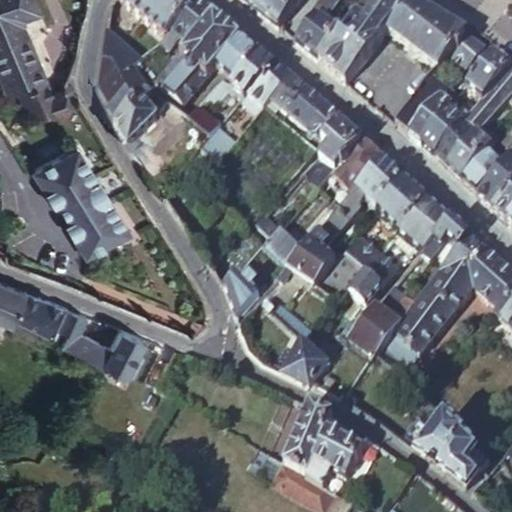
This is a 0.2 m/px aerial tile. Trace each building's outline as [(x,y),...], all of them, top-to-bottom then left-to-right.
[(17,89),(30,122),(56,112),(57,112),(71,107),(66,94),(55,99),(19,14),(37,5),(34,0),(0,0),(0,77),(7,93),(17,89)] [(166,42),(198,4),(193,0),(117,0),(118,0),(166,42)] [(240,0),(278,32),(302,0),(240,0)] [(345,0),(324,0),(312,16),(316,19),(326,27),(345,0)] [(382,4),(384,0),(360,0),(354,9),(366,17),(369,20),(382,4)] [(189,49),(189,50),(214,19),(215,17),(200,3),(198,4),(166,42),(161,47),(170,56),(183,44),(189,49)] [(318,63),(347,88),(387,35),(399,17),(382,4),(369,20),(366,17),(346,44),(337,39),(318,63)] [(447,64),(466,41),(409,5),(399,17),(387,35),(437,75),(440,72),(444,67),(447,64)] [(335,36),(337,39),(346,44),(366,17),(354,9),(339,30),(336,35),(335,36)] [(189,49),(156,84),(184,107),(216,69),(240,41),(214,19),(189,50),(189,49)] [(297,45),(318,63),(337,39),(335,36),(336,35),(329,29),(326,27),(316,19),(297,45)] [(329,29),(336,35),(339,30),(332,25),(329,29)] [(107,32),(103,59),(112,61),(121,76),(133,67),(142,61),(107,32)] [(225,66),(244,45),(240,41),(216,69),(220,72),(225,66)] [(466,75),(485,53),(466,41),(447,64),(466,75)] [(235,85),(258,58),(244,45),(225,66),(228,69),(227,71),(226,73),(226,75),(226,76),(227,79),(235,85)] [(482,105),(511,69),(511,56),(502,49),(493,60),(467,92),(482,105)] [(249,97),(273,70),(258,58),(235,85),(233,87),(232,89),(237,94),(245,101),(249,97)] [(99,90),(110,107),(129,88),(121,76),(112,61),(103,59),(99,90)] [(225,66),(220,72),(227,79),(226,76),(226,75),(226,73),(227,71),(228,69),(225,66)] [(121,76),(129,88),(133,93),(144,83),(133,67),(121,76)] [(266,110),(271,104),(292,80),(277,67),(273,70),(249,97),(265,112),(266,110)] [(511,100),(511,69),(482,105),(462,128),(477,141),(511,100)] [(292,80),(271,104),(285,115),(305,92),(292,80)] [(133,93),(139,101),(152,89),(144,84),(144,83),(133,93)] [(234,98),(237,94),(232,89),(233,87),(224,83),(206,102),(216,110),(230,94),(234,98)] [(397,128),(412,140),(443,100),(427,87),(417,99),(397,128)] [(114,124),(128,148),(157,120),(139,101),(133,93),(129,88),(110,107),(108,108),(117,122),(114,124)] [(305,92),(285,115),(287,118),(307,134),(328,111),(305,92)] [(412,140),(422,148),(447,116),(461,99),(452,92),(443,101),(443,100),(412,140)] [(168,107),(182,117),(184,113),(171,103),(170,105),(168,107)] [(285,115),(271,104),(266,110),(282,124),(287,118),(285,115)] [(188,122),(211,139),(220,127),(199,109),(195,114),(188,122)] [(323,148),(341,128),(343,125),(328,111),(307,134),(323,148)] [(184,119),(188,122),(195,114),(191,112),(184,119)] [(422,148),(435,160),(462,128),(447,116),(422,148)] [(511,118),(496,135),(503,142),(511,132),(511,118)] [(328,151),(345,131),(341,128),(323,148),(328,151)] [(442,166),(449,172),(477,141),(462,128),(435,160),(442,166)] [(320,193),(325,187),(332,179),(362,145),(345,131),(328,151),(328,152),(305,178),(320,193)] [(200,151),(219,170),(229,157),(210,139),(200,151)] [(449,172),(463,186),(489,158),(492,154),(477,141),(449,172)] [(332,179),(354,199),(375,175),(372,172),(380,163),(383,159),(365,143),(363,145),(362,145),(332,179)] [(76,145),(33,172),(54,205),(58,203),(69,222),(65,224),(86,257),(128,231),(76,145)] [(489,158),(502,170),(511,160),(511,155),(508,152),(501,145),(492,154),(489,158)] [(477,198),(477,199),(502,170),(489,158),(463,186),(477,198)] [(477,199),(481,202),(511,166),(511,160),(502,170),(477,199)] [(384,166),(380,163),(372,172),(375,175),(384,166)] [(322,235),(318,238),(330,248),(360,211),(359,210),(365,203),(379,215),(405,184),(384,166),(375,175),(354,199),(347,207),(343,211),(322,235)] [(511,166),(481,202),(493,214),(511,193),(511,166)] [(200,195),(206,200),(214,190),(208,184),(200,195)] [(429,206),(405,184),(379,215),(378,217),(399,236),(429,206)] [(507,227),(508,227),(511,222),(511,193),(493,214),(507,227)] [(337,207),(343,211),(347,207),(341,201),(337,207)] [(446,219),(429,206),(399,236),(398,238),(399,239),(414,253),(417,255),(447,221),(446,221),(446,219)] [(274,245),(281,236),(266,220),(258,230),(274,245)] [(435,246),(452,226),(447,221),(417,255),(423,260),(435,246)] [(459,256),(471,243),(452,226),(435,246),(443,254),(449,247),(459,256)] [(310,234),(317,241),(318,238),(322,235),(315,229),(310,234)] [(295,250),(303,257),(317,241),(310,234),(295,250)] [(269,249),(264,254),(286,275),(303,257),(295,250),(281,236),(274,245),(269,249)] [(286,275),(279,283),(284,287),(294,277),(315,291),(343,259),(330,248),(318,238),(317,241),(303,257),(286,275)] [(414,253),(399,239),(394,244),(410,259),(414,253)] [(462,283),(487,257),(471,243),(459,256),(460,257),(448,271),(450,272),(462,283)] [(353,267),(364,276),(384,292),(399,276),(361,244),(347,262),(353,267)] [(443,254),(435,246),(423,260),(431,267),(443,254)] [(393,338),(377,358),(398,379),(420,355),(421,356),(474,293),(490,308),(511,283),(511,279),(487,257),(462,283),(450,272),(422,305),(418,310),(406,324),(403,328),(401,330),(393,338)] [(315,291),(329,299),(353,267),(347,262),(343,259),(315,291)] [(329,299),(339,306),(350,292),(364,276),(353,267),(329,299)] [(364,276),(350,292),(363,304),(369,309),(371,307),(384,292),(364,276)] [(0,280),(0,318),(12,323),(14,318),(24,290),(0,280)] [(232,312),(237,323),(260,303),(237,280),(225,292),(232,312)] [(511,283),(490,308),(496,314),(511,296),(511,283)] [(72,329),(79,312),(45,299),(24,290),(14,318),(76,351),(98,363),(125,375),(143,338),(131,334),(121,329),(110,348),(72,329)] [(382,306),(393,314),(405,299),(400,294),(395,291),(382,306)] [(511,296),(496,314),(498,315),(511,298),(511,296)] [(511,298),(498,315),(495,317),(511,333),(511,298)] [(393,314),(400,319),(406,324),(418,310),(413,306),(405,299),(393,314)] [(418,310),(422,305),(418,301),(413,306),(418,310)] [(369,309),(363,304),(339,331),(350,340),(376,312),(371,307),(369,309)] [(273,317),(296,338),(302,330),(280,310),(273,317)] [(374,362),(377,358),(393,338),(401,330),(394,326),(376,312),(350,340),(374,362)] [(397,323),(403,328),(406,324),(400,319),(397,323)] [(299,341),(306,346),(314,336),(304,327),(302,330),(296,338),(299,341)] [(310,392),(314,388),(330,369),(306,346),(299,341),(281,377),(310,392)] [(304,482),(334,426),(334,421),(311,412),(284,466),(274,487),(315,511),(330,511),(337,502),(304,482)] [(443,424),(443,423),(422,447),(415,456),(446,478),(467,493),(478,483),(466,471),(477,457),(443,424)] [(342,494),(370,447),(368,445),(363,447),(362,447),(360,446),(348,440),(337,434),(335,432),(334,430),(334,428),(334,426),(304,482),(337,502),(343,505),(348,498),(342,494)] [(415,456),(422,447),(414,440),(405,450),(415,456)] [(258,477),(269,457),(260,452),(259,452),(249,472),(258,477)] [(274,487),(284,466),(269,457),(258,477),(274,487)] [(330,511),(353,511),(343,505),(337,502),(330,511)]
